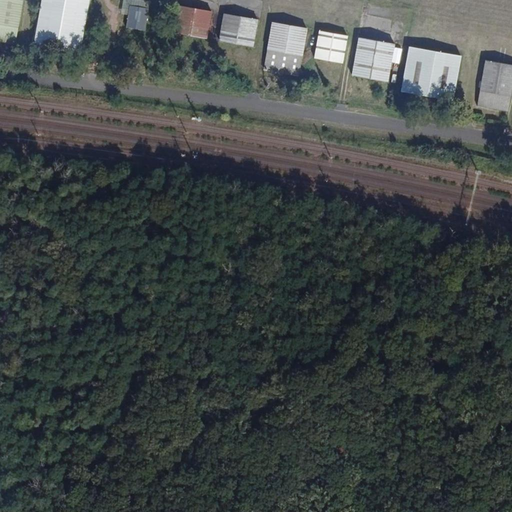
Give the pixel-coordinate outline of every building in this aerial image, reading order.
[(0,0),(0,40),(15,43),(22,0),(0,0)] [(80,54),(88,0),(40,0),(32,45),(80,54)] [(207,37),(208,30),(211,11),(176,5),(174,18),(173,25),(172,33),(207,38),(207,37)] [(129,6),(129,8),(126,28),(144,30),(146,15),(147,8),(129,6)] [(222,13),(219,34),(218,41),(253,47),(253,46),(258,20),(222,13)] [(298,75),(300,68),(301,61),(307,28),(271,22),(266,51),(265,57),(263,70),(298,75)] [(313,58),(342,63),(347,35),(318,31),(313,58)] [(351,75),(388,82),(395,44),(357,37),(351,75)] [(408,46),(400,91),(453,101),(461,56),(408,46)] [(508,111),(511,86),(511,64),(485,60),(477,106),(508,111)]
